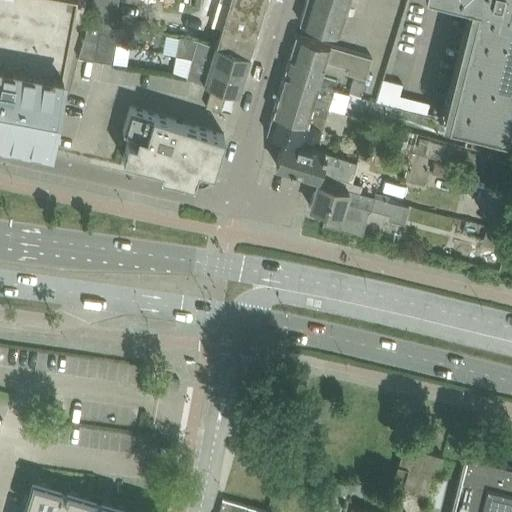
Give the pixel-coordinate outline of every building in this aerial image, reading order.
[(76,0),(0,0),(0,134),(50,144),(50,143),(63,76),(76,0)] [(229,0),(227,6),(221,24),(219,32),(216,42),(249,53),(255,34),(260,16),(265,0),(229,0)] [(338,33),(347,0),(306,0),(300,21),(319,27),(330,31),(338,33)] [(505,132),(507,123),(511,104),(511,0),(472,0),(476,1),(453,93),(447,91),(440,116),(505,132)] [(110,24),(89,21),(79,56),(86,57),(87,51),(96,52),(100,29),(109,31),(110,24)] [(119,32),(109,31),(100,29),(96,52),(106,54),(105,60),(114,61),(119,32)] [(372,57),(315,40),(296,34),(290,53),(339,67),(340,63),(348,65),(346,71),(355,73),(366,76),(367,72),(372,57)] [(179,35),(176,52),(188,53),(193,55),(244,70),(250,53),(249,53),(216,42),(198,36),(179,35)] [(176,52),(173,71),(187,75),(186,76),(213,84),(227,88),(238,91),(244,70),(193,55),(188,53),(176,52)] [(339,67),(290,53),(285,73),(334,87),(339,67)] [(285,73),(279,92),(328,106),(329,106),(334,87),(285,73)] [(361,95),(361,92),(366,76),(355,73),(349,92),(361,95)] [(399,94),(402,81),(380,77),(375,100),(425,110),(427,99),(399,94)] [(323,125),(328,106),(279,92),(273,111),(323,125)] [(213,170),(224,133),(130,104),(123,128),(137,132),(135,138),(128,137),(123,156),(161,166),(160,172),(193,180),(194,176),(198,177),(201,177),(204,176),(207,174),(209,172),(211,169),(213,170)] [(323,125),(273,111),(267,132),(284,137),(302,142),(304,134),(319,139),(322,126),(323,125)] [(511,138),(490,132),(484,152),(509,159),(511,160),(511,138)] [(358,160),(335,153),(302,142),(284,137),(276,163),(317,176),(317,175),(350,185),(358,160)] [(427,139),(423,154),(479,170),(504,177),(509,159),(484,152),(483,156),(427,139)] [(361,233),(368,206),(389,212),(393,200),(337,186),(317,180),(310,206),(328,210),(324,223),(361,233)] [(479,245),(475,259),(480,260),(495,264),(496,262),(499,251),(479,245)] [(180,379),(170,377),(168,387),(178,389),(180,379)] [(431,494),(443,455),(404,443),(393,482),(431,494)] [(511,511),(511,466),(466,455),(466,454),(465,454),(450,511),(511,511)] [(432,504),(440,506),(447,479),(439,477),(432,504)] [(141,511),(136,510),(135,511),(129,511),(130,509),(101,500),(100,505),(94,504),(96,498),(67,489),(65,495),(60,493),(62,488),(32,479),(24,508),(28,510),(31,511),(30,511),(141,511)] [(326,507),(341,510),(344,493),(365,494),(365,493),(371,493),(371,481),(332,480),(326,502),(326,507)] [(222,498),(219,509),(227,511),(265,511),(266,511),(222,498)] [(399,511),(402,506),(386,502),(385,506),(383,511),(399,511)] [(383,511),(385,506),(374,503),(372,510),(379,511),(383,511)]
